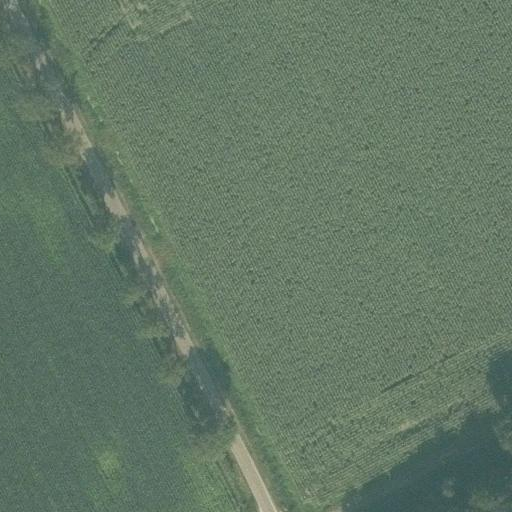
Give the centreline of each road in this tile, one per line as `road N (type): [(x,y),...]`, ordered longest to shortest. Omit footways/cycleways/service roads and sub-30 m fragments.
road 1 (unclassified): [(267,511),(8,0)]
road 2 (track): [(511,424),(347,511)]
